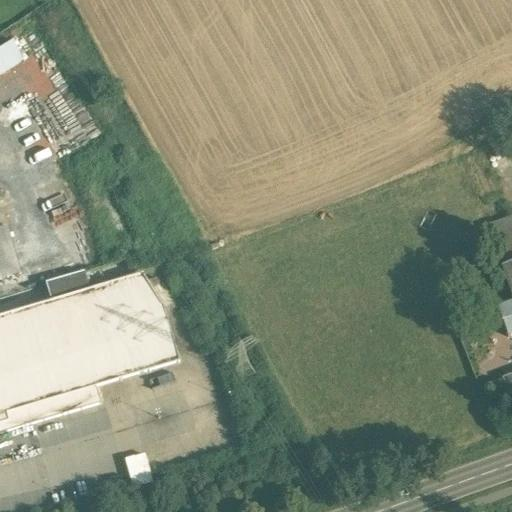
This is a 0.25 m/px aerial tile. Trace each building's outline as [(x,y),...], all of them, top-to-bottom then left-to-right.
[(511,136),(502,140),(508,156),(511,154),(511,136)] [(511,267),(511,222),(488,153),(464,162),(502,270),(511,267)] [(511,267),(502,270),(511,297),(511,304),(497,311),(505,335),(511,332),(511,267)] [(84,274),(46,285),(52,306),(90,294),(84,274)] [(52,306),(0,320),(0,428),(10,425),(7,416),(180,363),(163,309),(144,279),(90,294),(52,306)] [(511,377),(501,383),(507,398),(511,395),(511,377)]
